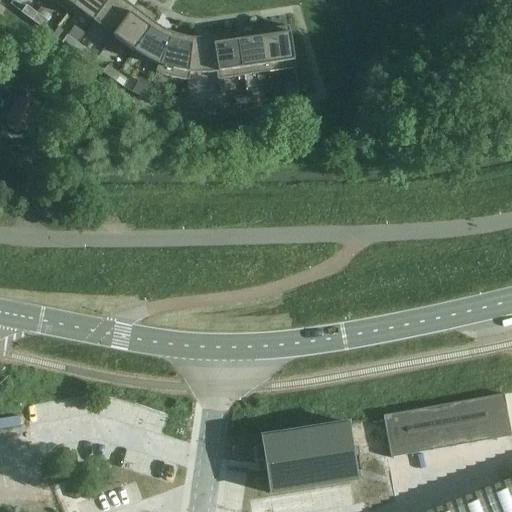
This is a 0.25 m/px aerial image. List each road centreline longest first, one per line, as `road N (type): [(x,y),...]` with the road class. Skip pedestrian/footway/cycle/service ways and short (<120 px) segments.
road 1 (secondary): [(0,313),(216,348),(321,340),(511,301)]
road 2 (unclassified): [(511,223),(259,240),(0,236)]
road 3 (unknown): [(165,511),(210,428),(233,511)]
